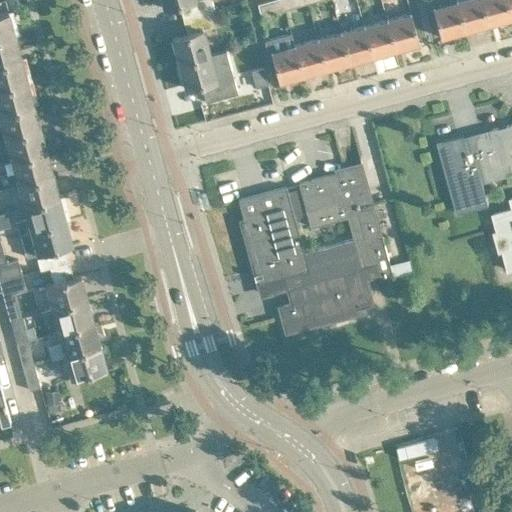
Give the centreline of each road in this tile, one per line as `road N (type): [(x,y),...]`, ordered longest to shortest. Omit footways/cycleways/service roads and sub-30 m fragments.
road 1 (residential): [(147,160),(511,60)]
road 2 (tertiary): [(237,407),(200,344),(147,160)]
road 3 (residential): [(299,445),(326,422),(507,371)]
road 4 (residential): [(56,491),(187,457),(237,407)]
road 5 (tertiary): [(147,160),(104,0)]
